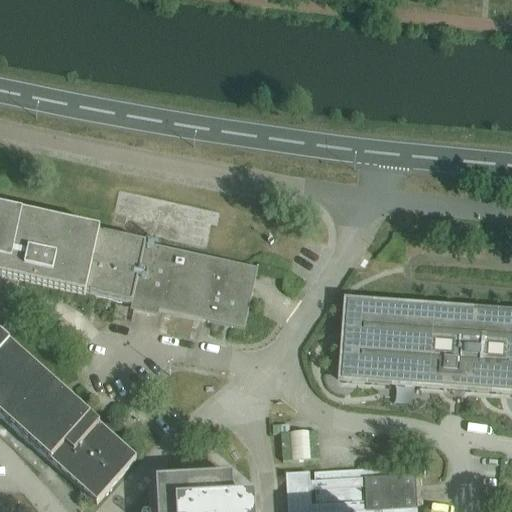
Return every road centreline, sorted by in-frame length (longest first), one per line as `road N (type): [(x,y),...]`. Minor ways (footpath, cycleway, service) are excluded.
road 1 (unclassified): [(511,212),(233,175),(0,129)]
road 2 (secondary): [(0,88),(170,123),(511,165)]
road 3 (unknown): [(239,395),(253,432),(263,511)]
